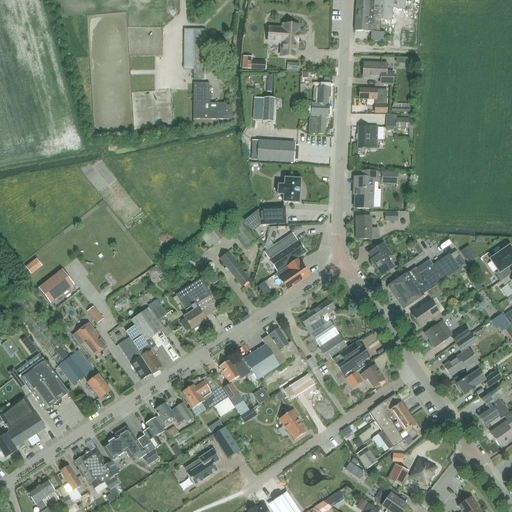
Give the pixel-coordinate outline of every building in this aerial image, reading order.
[(356,0),(354,31),(371,32),(370,42),(386,42),(387,28),(380,28),(380,21),(392,21),(393,9),(405,10),(405,8),(405,0),(356,0)] [(297,33),(297,26),(282,25),(282,30),(268,29),(268,42),(282,43),(282,57),(295,58),(296,44),(298,44),(299,33),(297,33)] [(387,72),(387,64),(363,63),(363,78),(381,78),(381,84),(389,85),(393,85),(394,72),(387,72)] [(229,78),(223,75),(220,81),(226,84),(229,78)] [(193,83),(193,119),(226,120),(226,104),(209,103),(209,83),(193,83)] [(314,89),(313,101),(317,101),(317,104),(328,105),(329,89),(318,88),(318,90),(314,89)] [(387,105),(387,90),(359,89),(359,99),(376,100),(375,105),(375,114),(387,114),(387,105)] [(253,121),(262,121),(272,122),(274,99),(264,99),(254,98),(253,121)] [(324,134),(325,117),(317,117),(316,133),(324,134)] [(409,118),(396,118),(395,128),(409,129),(409,128),(413,128),(413,119),(409,119),(409,118)] [(358,147),(357,155),(364,155),(365,147),(370,147),(370,150),(376,150),(376,148),(377,148),(377,144),(377,127),(358,127),(358,144),(358,147)] [(294,143),(258,141),(252,140),(251,161),(293,163),(294,143)] [(382,173),(377,172),(362,172),(362,180),(355,180),(354,208),(371,208),(371,200),(378,200),(378,190),(372,190),(372,183),(381,183),(381,185),(397,185),(398,173),(382,172),(382,173)] [(283,202),(299,203),(299,195),(300,195),(300,188),(300,179),(284,178),(284,186),(278,185),(277,195),(283,195),(283,202)] [(260,209),(243,221),(251,232),(261,225),(285,224),(284,208),(260,209)] [(385,213),(385,221),(397,222),(397,214),(385,213)] [(370,236),(378,235),(377,227),(370,228),(369,216),(355,217),(356,239),(370,238),(370,236)] [(230,233),(221,222),(201,237),(209,249),(230,233)] [(257,242),(242,223),(231,231),(246,251),(257,242)] [(292,234),(264,253),(269,260),(269,261),(277,272),(305,253),(292,234)] [(382,275),(393,268),(386,259),(391,255),(383,243),(370,253),(374,258),(372,260),(382,275)] [(501,281),(511,274),(507,267),(511,263),(511,251),(511,252),(509,248),(499,254),(498,252),(490,257),(492,259),(491,260),(499,272),(496,274),(501,281)] [(219,260),(226,268),(224,269),(228,273),(229,272),(241,288),(249,281),(248,280),(250,278),(250,276),(247,273),(245,272),(243,274),(228,254),(219,260)] [(433,265),(429,260),(417,268),(415,270),(414,269),(388,286),(389,288),(387,289),(394,300),(396,299),(403,310),(423,297),(422,295),(427,292),(432,300),(435,298),(441,294),(436,286),(460,270),(449,254),(433,265)] [(309,277),(308,275),(298,261),(277,274),(287,291),(309,277)] [(163,274),(156,266),(147,272),(151,276),(159,277),(163,274)] [(62,270),(39,288),(51,304),(74,286),(62,270)] [(212,284),(218,280),(213,272),(207,276),(212,284)] [(507,285),(511,291),(511,274),(501,281),(505,287),(507,285)] [(219,309),(200,280),(176,296),(185,311),(188,315),(198,309),(203,317),(210,312),(212,314),(219,309)] [(269,289),(265,283),(261,286),(264,292),(269,289)] [(434,320),(440,316),(438,313),(443,309),(435,298),(432,300),(430,301),(411,314),(419,326),(426,321),(426,320),(432,316),(434,320)] [(300,319),(310,334),(326,324),(322,317),(335,308),(330,299),(300,319)] [(132,320),(135,326),(138,331),(146,342),(151,339),(162,331),(156,322),(166,316),(160,306),(150,313),(148,310),(132,320)] [(97,325),(103,320),(93,307),(87,312),(97,325)] [(498,308),(494,308),(491,310),(491,313),(493,316),(496,316),(499,314),(500,311),(498,308)] [(197,325),(205,320),(203,317),(198,309),(188,315),(184,318),(185,319),(181,322),(180,324),(185,331),(187,331),(191,329),(192,331),(199,326),(197,325)] [(319,348),(339,335),(330,321),(326,324),(311,334),(310,334),(319,348)] [(434,348),(452,335),(442,321),(426,333),(431,339),(429,341),(434,348)] [(88,324),(72,336),(80,345),(84,342),(94,355),(105,346),(88,324)] [(125,332),(128,337),(151,373),(162,367),(150,349),(155,346),(151,339),(146,342),(138,331),(135,326),(125,332)] [(455,344),(470,334),(466,327),(451,337),(455,344)] [(263,340),(265,345),(279,365),(284,362),(284,361),(297,352),(291,342),(288,344),(279,329),(269,335),(269,336),(263,340)] [(339,334),(339,335),(319,348),(327,361),(331,359),(348,348),(339,334)] [(476,342),(471,334),(456,345),(462,354),(443,366),(450,376),(464,367),(467,371),(478,364),(469,350),(468,351),(466,348),(476,342)] [(141,380),(151,373),(128,337),(117,344),(141,380)] [(279,365),(265,345),(244,359),(258,380),(279,365)] [(348,348),(331,359),(345,378),(352,373),(350,370),(369,357),(362,347),(356,350),(353,345),(348,348)] [(71,357),(58,367),(73,386),(85,376),(86,378),(92,373),(95,371),(79,350),(71,357)] [(19,377),(44,411),(52,412),(53,405),(60,406),(61,399),(69,393),(43,359),(19,377)] [(233,366),(230,361),(219,368),(229,383),(239,376),(241,379),(251,373),(243,360),(233,366)] [(374,388),(385,380),(375,365),(360,375),(364,380),(367,378),(374,388)] [(467,377),(467,376),(456,384),(464,396),(474,388),(482,382),(486,388),(501,377),(495,370),(484,379),(483,377),(483,375),(481,372),(479,372),(477,369),(467,377)] [(352,388),(362,381),(356,372),(346,379),(352,388)] [(99,399),(109,391),(97,376),(95,378),(92,373),(86,378),(89,382),(87,383),(99,399)] [(234,409),(228,398),(220,387),(211,393),(203,381),(195,387),(194,385),(181,393),(192,409),(201,404),(207,412),(214,407),(220,418),(234,409)] [(230,399),(238,394),(231,384),(223,389),(230,399)] [(500,419),(504,417),(508,414),(506,410),(506,407),(504,404),(501,403),(498,399),(503,395),(497,386),(480,398),(487,409),(478,415),(477,415),(485,427),(486,426),(499,417),(500,419)] [(263,389),(254,395),(260,404),(269,398),(263,389)] [(281,393),(276,396),(279,401),(284,398),(281,393)] [(230,399),(230,400),(241,417),(250,411),(238,394),(230,399)] [(400,403),(394,394),(384,402),(368,412),(381,431),(378,434),(389,450),(392,448),(404,441),(400,435),(415,425),(400,403)] [(36,415),(24,396),(0,414),(0,417),(9,432),(0,438),(0,450),(6,459),(17,452),(14,447),(45,428),(37,415),(36,415)] [(159,417),(156,418),(162,427),(165,425),(164,423),(173,417),(178,424),(184,420),(186,423),(193,419),(183,403),(171,411),(166,403),(155,411),(159,417)] [(294,410),(279,420),(285,428),(287,426),(291,433),(290,434),(295,441),(306,433),(297,419),(299,417),(294,410)] [(511,411),(508,414),(504,417),(507,421),(490,433),(501,449),(508,444),(507,442),(511,438),(511,433),(510,430),(511,428),(511,411)] [(162,427),(156,418),(146,425),(149,429),(144,432),(155,449),(162,445),(157,437),(164,432),(161,427),(162,427)] [(153,451),(155,449),(144,432),(143,433),(144,436),(137,440),(144,451),(143,452),(127,428),(126,427),(114,435),(116,438),(102,447),(111,461),(125,452),(131,461),(132,460),(133,462),(138,459),(139,460),(142,458),(147,465),(158,458),(155,453),(154,453),(153,451)] [(171,439),(179,434),(174,427),(166,432),(171,439)] [(339,433),(344,439),(352,433),(348,427),(339,433)] [(224,428),(217,433),(212,436),(228,459),(232,456),(239,451),(224,428)] [(182,443),(177,436),(172,440),(177,447),(182,443)] [(353,443),(357,449),(363,445),(359,438),(353,443)] [(367,469),(377,462),(367,447),(356,455),(367,469)] [(119,485),(114,476),(119,473),(112,462),(107,465),(96,448),(75,462),(85,478),(89,484),(90,484),(94,489),(104,482),(110,491),(114,488),(119,485)] [(213,464),(219,460),(212,450),(198,459),(202,465),(187,474),(195,486),(218,471),(213,464)] [(418,458),(409,476),(427,485),(436,467),(418,458)] [(395,465),(387,480),(401,487),(409,472),(395,465)] [(76,489),(82,485),(69,466),(60,471),(73,490),(69,493),(74,501),(81,497),(76,489)] [(372,476),(377,472),(372,467),(368,472),(372,476)] [(47,480),(37,486),(45,498),(47,496),(53,504),(59,500),(57,497),(54,492),(47,480)] [(388,485),(385,490),(380,491),(375,498),(376,505),(380,508),(382,506),(389,511),(402,511),(407,506),(395,497),(399,493),(388,485)] [(45,498),(37,486),(28,492),(35,504),(36,504),(41,511),(47,508),(45,505),(42,500),(45,498)] [(106,497),(109,502),(119,496),(114,488),(108,492),(110,495),(106,497)] [(339,492),(325,501),(332,507),(344,498),(339,492)] [(355,501),(351,492),(344,495),(348,505),(355,501)] [(283,495),(273,502),(277,509),(272,511),(301,511),(288,494),(284,497),(283,495)] [(73,503),(68,496),(61,500),(65,508),(73,503)] [(486,511),(481,511),(478,507),(479,507),(478,506),(472,497),(472,496),(461,504),(462,504),(458,507),(461,511),(486,511)] [(362,499),(359,504),(365,508),(368,503),(362,499)] [(325,502),(315,510),(319,511),(328,511),(331,507),(325,502)] [(77,511),(83,509),(79,503),(66,511),(77,511)] [(378,511),(379,511),(369,503),(364,511),(365,511),(378,511)]
